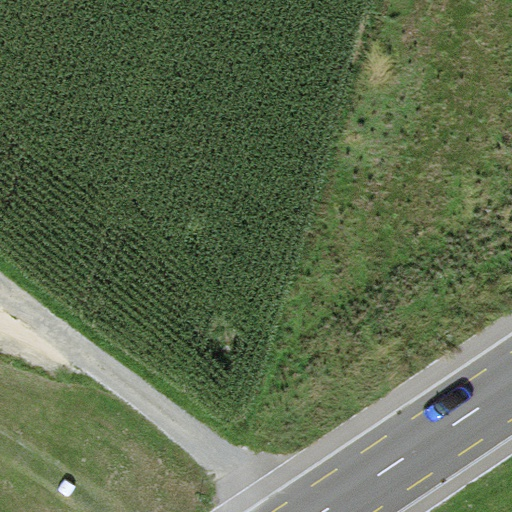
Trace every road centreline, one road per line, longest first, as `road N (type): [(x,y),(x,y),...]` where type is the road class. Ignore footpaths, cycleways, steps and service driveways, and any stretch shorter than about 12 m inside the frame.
road 1 (track): [(0,289),(273,511)]
road 2 (primary): [(327,511),(511,388)]
